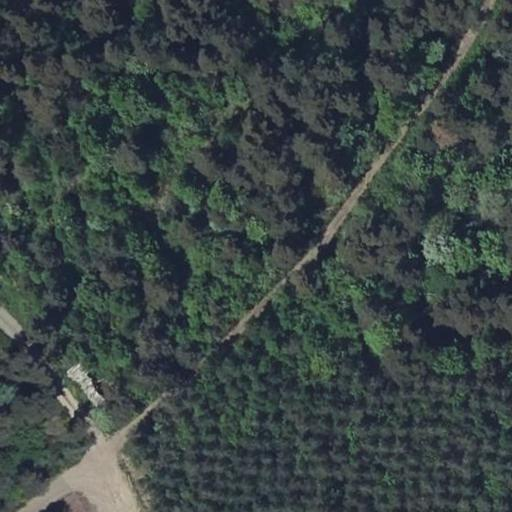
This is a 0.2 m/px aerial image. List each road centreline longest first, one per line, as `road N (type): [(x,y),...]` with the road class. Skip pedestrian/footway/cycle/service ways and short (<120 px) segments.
road 1 (track): [(486,0),(425,105),(279,292),(123,454),(39,511)]
road 2 (track): [(0,302),(123,454)]
